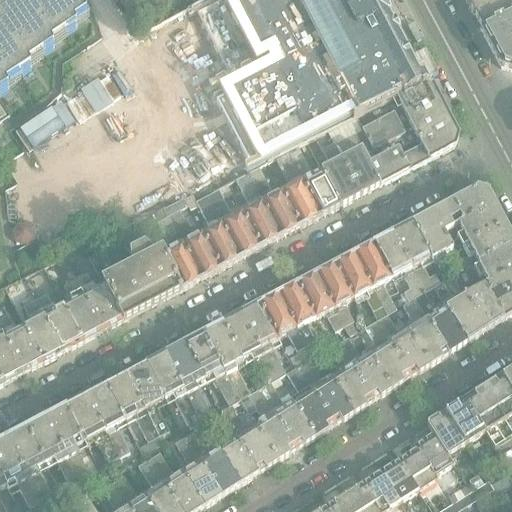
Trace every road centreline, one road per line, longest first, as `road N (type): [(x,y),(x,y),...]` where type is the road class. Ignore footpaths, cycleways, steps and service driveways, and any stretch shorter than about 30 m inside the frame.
road 1 (residential): [(502,148),(0,414)]
road 2 (residential): [(253,511),(511,350)]
road 3 (tertiary): [(423,0),(483,111)]
